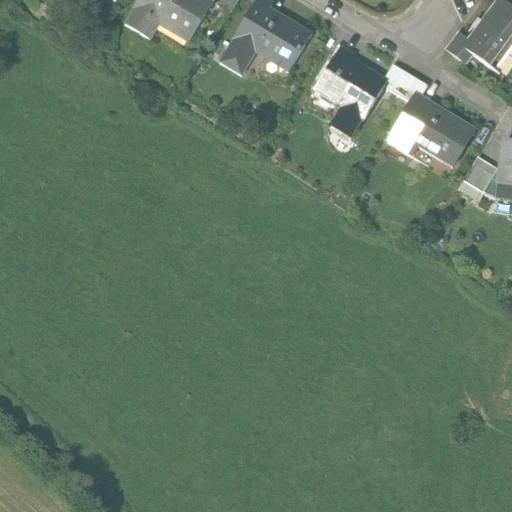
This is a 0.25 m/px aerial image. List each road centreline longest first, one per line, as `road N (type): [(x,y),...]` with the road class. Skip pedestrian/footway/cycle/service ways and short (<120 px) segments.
road 1 (residential): [(441,0),(403,53),(316,0)]
road 2 (track): [(0,407),(107,511)]
